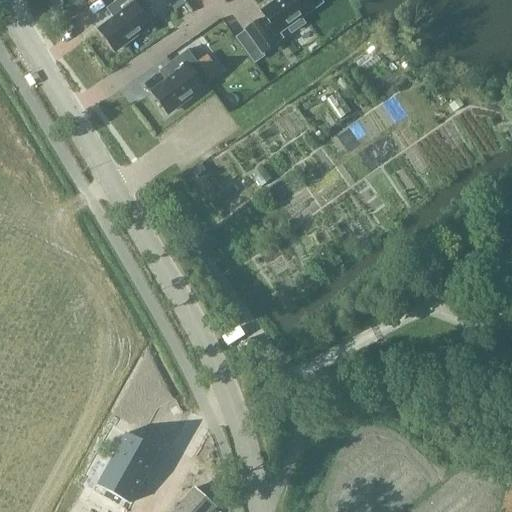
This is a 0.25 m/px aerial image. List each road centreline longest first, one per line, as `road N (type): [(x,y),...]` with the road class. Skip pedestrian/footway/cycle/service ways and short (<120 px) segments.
road 1 (tertiary): [(258,511),(224,387),(89,147)]
road 2 (tertiary): [(89,147),(1,0)]
road 3 (residential): [(0,242),(32,188),(89,147)]
